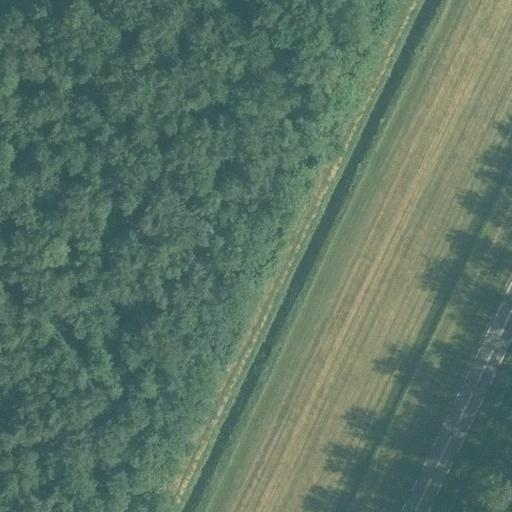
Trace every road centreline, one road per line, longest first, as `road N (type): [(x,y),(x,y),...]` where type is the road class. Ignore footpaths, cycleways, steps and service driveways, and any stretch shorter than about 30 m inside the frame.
road 1 (track): [(161,511),(406,0)]
road 2 (primary): [(414,511),(511,308)]
